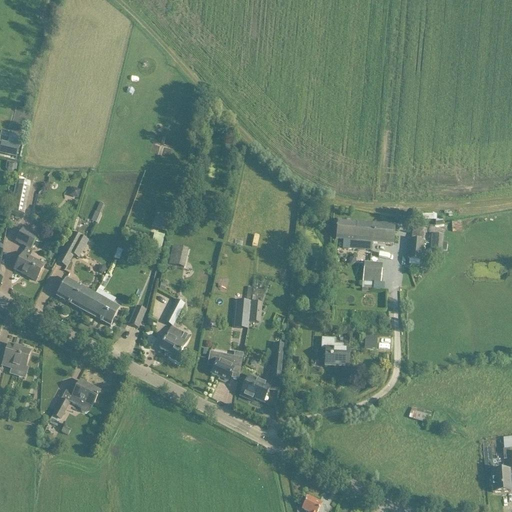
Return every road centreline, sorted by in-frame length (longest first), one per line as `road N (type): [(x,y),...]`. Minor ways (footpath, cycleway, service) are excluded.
road 1 (tertiary): [(263,439),(0,299)]
road 2 (unclassified): [(263,439),(282,424),(358,406),(389,387),(395,330)]
road 3 (tertiary): [(407,511),(263,439)]
